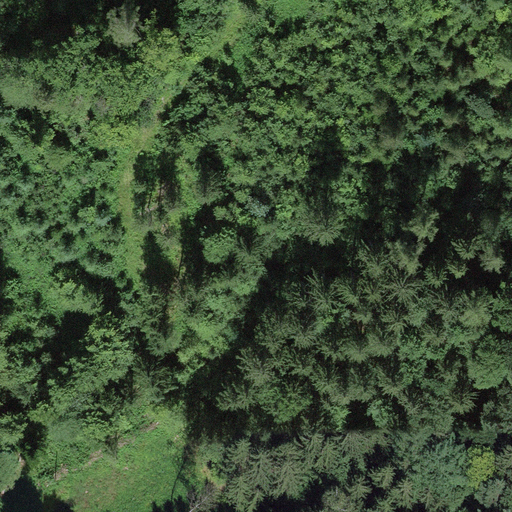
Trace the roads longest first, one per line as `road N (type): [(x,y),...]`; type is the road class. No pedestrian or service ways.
road 1 (track): [(268,0),(186,100),(131,190),(130,245),(154,335),(225,511)]
road 2 (track): [(332,511),(387,480),(466,400),(511,367)]
road 3 (track): [(154,335),(0,450)]
road 4 (track): [(511,288),(485,334),(466,400)]
